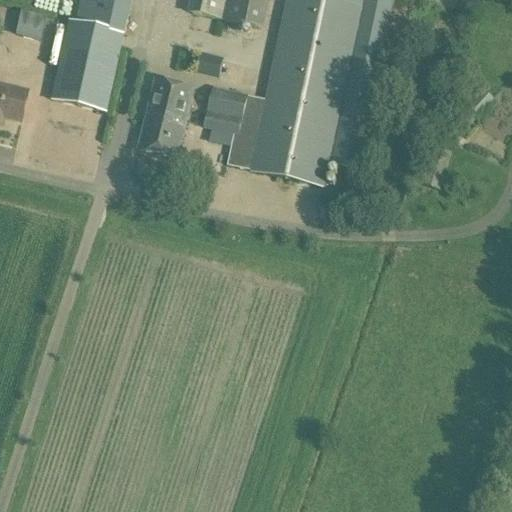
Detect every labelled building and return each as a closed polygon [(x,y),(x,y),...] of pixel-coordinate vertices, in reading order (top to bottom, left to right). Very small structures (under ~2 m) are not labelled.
[(125,38),(133,0),(81,0),(76,25),(69,23),(52,103),(108,116),(125,38)] [(260,33),(268,0),(190,0),(188,15),(260,33)] [(289,0),(252,175),(325,190),(330,167),(357,173),(394,0),(289,0)] [(219,80),(223,62),(212,60),(208,77),(219,80)] [(188,127),(196,91),(156,81),(146,118),(167,123),(168,119),(187,124),(187,126),(188,127)] [(0,127),(5,128),(6,122),(23,126),(31,93),(0,86),(0,127)] [(478,87),(440,132),(455,145),(494,101),(478,87)] [(244,123),(249,98),(214,90),(208,115),(244,123)] [(240,139),(244,123),(208,115),(205,131),(240,139)] [(167,123),(146,118),(138,152),(179,163),(188,127),(187,126),(187,124),(168,119),(167,123)] [(430,149),(418,186),(440,193),(453,156),(430,149)]
